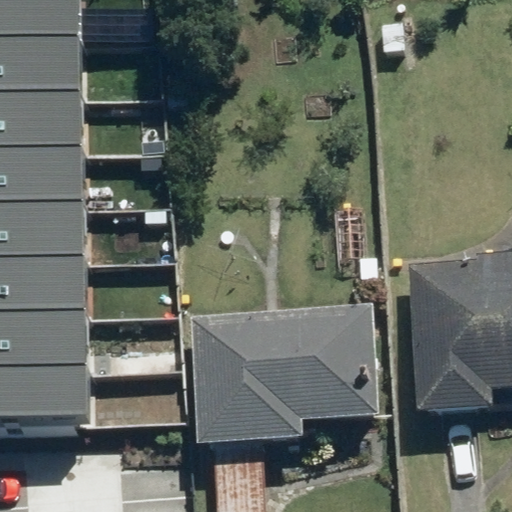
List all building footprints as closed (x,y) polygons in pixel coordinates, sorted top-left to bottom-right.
[(0,0),(0,35),(78,35),(77,0),(0,0)] [(78,35),(0,35),(0,89),(80,89),(80,35),(78,35)] [(0,145),(81,144),(80,89),(0,89),(0,145)] [(81,144),(0,145),(0,202),(81,202),(81,144)] [(81,202),(0,202),(0,256),(83,256),(82,202),(81,202)] [(83,256),(0,256),(0,309),(84,309),(84,256),(83,256)] [(484,267),(416,272),(427,422),(504,417),(503,400),(511,399),(511,259),(484,262),(484,267)] [(0,361),(84,361),(84,309),(0,309),(0,361)] [(381,313),(197,325),(206,455),(315,448),(313,431),(389,426),(381,313)] [(84,361),(0,361),(0,414),(86,414),(85,361),(84,361)]
